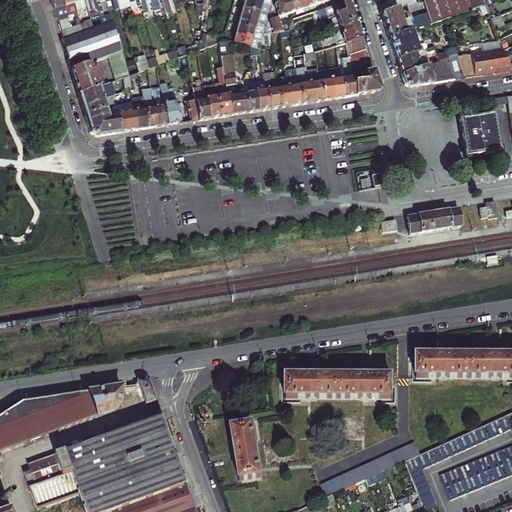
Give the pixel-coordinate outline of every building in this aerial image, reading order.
[(72,29),(65,6),(63,0),(52,0),(62,32),(72,29)] [(95,0),(84,0),(85,0),(86,5),(89,4),(91,10),(95,9),(96,14),(99,13),(95,0)] [(118,0),(119,4),(121,9),(131,6),(128,0),(118,0)] [(279,18),(285,16),(283,8),(284,8),(282,0),(273,3),(279,18)] [(281,0),(282,0),(284,8),(283,8),(285,16),(295,12),(290,0),(281,0)] [(304,9),(301,1),(298,2),(297,0),(290,0),(295,12),(304,9)] [(301,1),(304,9),(312,7),(309,0),(297,0),(298,2),(301,1)] [(466,0),(424,0),(429,14),(413,19),(411,12),(402,15),(399,8),(381,14),(389,39),(412,31),(482,7),(486,6),(483,0),(473,0),(467,2),(466,0)] [(245,1),(243,8),(270,16),(272,7),(262,4),(262,3),(254,1),(254,3),(245,1)] [(353,10),(350,1),(340,3),(331,7),(322,10),(318,11),(321,21),(323,21),(335,16),(335,15),(344,12),(344,13),(353,10)] [(270,16),(268,24),(265,33),(264,36),(270,35),(280,33),(284,32),(281,24),(279,18),(273,3),(272,7),(270,16)] [(270,16),(243,8),(241,17),(241,18),(249,20),(250,18),(258,20),(257,21),(268,24),(270,16)] [(335,16),(323,21),(325,29),(326,29),(329,28),(332,27),(356,20),(353,10),(344,13),(344,12),(335,15),(335,16)] [(103,26),(113,22),(111,15),(101,18),(103,26)] [(505,26),(502,16),(491,20),(495,31),(505,26)] [(249,20),(241,18),(239,26),(255,30),(265,33),(268,24),(257,21),(258,20),(250,18),(249,20)] [(284,32),(288,31),(290,26),(292,20),(281,24),(284,32)] [(332,27),(335,37),(341,35),(341,34),(351,31),(352,32),(360,30),(356,20),(332,27)] [(71,71),(89,64),(108,57),(121,52),(113,22),(103,26),(94,29),(87,31),(83,33),(65,39),(62,40),(71,71)] [(82,30),(81,26),(72,29),(62,32),(65,39),(83,33),(82,30)] [(255,30),(239,26),(236,34),(236,35),(245,37),(245,36),(253,38),(255,30)] [(347,44),(363,38),(360,30),(352,32),(351,31),(341,34),(341,35),(335,37),(328,39),(330,44),(343,40),(344,45),(347,44)] [(389,39),(396,60),(415,54),(419,52),(412,31),(389,39)] [(236,35),(234,43),(249,48),(260,51),(263,41),(260,40),(253,38),(245,36),(245,37),(236,35)] [(366,49),(363,38),(347,44),(349,55),(366,49)] [(195,47),(186,50),(188,56),(197,52),(199,52),(199,43),(195,42),(195,44),(195,47)] [(444,44),(424,51),(428,53),(435,51),(436,57),(447,54),(448,59),(455,81),(464,79),(458,58),(455,50),(446,53),(444,44)] [(178,59),(187,56),(188,56),(186,50),(176,53),(178,59)] [(464,79),(482,76),(482,75),(494,73),(494,74),(511,72),(502,50),(458,58),(464,79)] [(115,81),(122,79),(128,77),(121,52),(108,57),(115,81)] [(304,55),(306,62),(316,60),(315,52),(304,55)] [(415,54),(396,60),(399,70),(401,74),(420,68),(418,64),(425,61),(424,56),(416,59),(415,54)] [(434,61),(435,64),(448,59),(447,54),(436,57),(437,60),(434,61)] [(223,73),(231,116),(242,114),(247,114),(244,94),(233,95),(232,88),(234,88),(234,85),(235,85),(231,55),(221,57),(223,73)] [(147,70),(149,69),(147,61),(146,58),(135,62),(138,73),(147,70)] [(157,67),(158,66),(156,59),(147,61),(149,69),(157,67)] [(341,78),(344,98),(355,97),(353,83),(349,59),(344,59),(343,60),(345,78),(341,78)] [(420,68),(401,74),(404,85),(410,88),(455,81),(448,59),(435,64),(420,68)] [(89,64),(71,71),(78,95),(103,86),(108,84),(107,81),(104,82),(103,77),(99,78),(97,69),(92,71),(89,64)] [(323,102),(334,100),(329,70),(328,65),(323,66),(324,68),(318,69),(323,102)] [(297,71),(299,85),(302,105),(312,103),(307,71),(307,69),(297,71)] [(307,71),(312,103),(323,102),(318,69),(307,71)] [(334,100),(344,98),(341,78),(340,71),(336,72),(336,70),(329,70),(334,100)] [(353,83),(355,97),(377,93),(380,88),(374,71),(362,73),(363,82),(353,83)] [(216,97),(220,118),(231,116),(223,73),(217,74),(219,84),(215,85),(216,97)] [(265,91),(268,110),(280,108),(276,82),(270,83),(269,75),(263,75),(265,91)] [(287,78),(291,107),(302,105),(299,85),(293,86),(292,77),(287,78)] [(276,82),(280,108),(291,107),(287,78),(280,78),(280,82),(276,82)] [(259,112),(268,110),(265,91),(260,91),(258,83),(254,84),(259,112)] [(247,114),(259,112),(254,84),(248,84),(249,93),(244,94),(247,114)] [(150,86),(152,99),(157,128),(167,126),(163,100),(157,101),(156,99),(158,98),(156,87),(153,87),(153,85),(150,86)] [(179,124),(175,105),(173,90),(167,91),(167,88),(164,88),(163,85),(160,85),(163,100),(167,126),(179,124)] [(107,98),(103,86),(78,95),(82,107),(91,104),(91,102),(101,98),(101,99),(107,98)] [(204,92),(209,120),(220,118),(216,97),(211,97),(209,87),(203,88),(204,92)] [(126,103),(124,91),(112,96),(109,96),(107,98),(101,99),(101,98),(91,102),(91,104),(82,107),(85,116),(110,108),(108,101),(114,99),(116,106),(118,105),(126,103)] [(195,102),(198,121),(209,120),(204,92),(193,93),(195,102)] [(149,103),(143,104),(147,129),(157,128),(152,99),(148,100),(149,103)] [(147,129),(143,104),(135,105),(134,102),(132,103),(136,131),(147,129)] [(195,102),(186,104),(189,123),(198,121),(195,102)] [(136,131),(132,103),(129,103),(129,106),(123,107),(124,113),(119,114),(117,115),(120,134),(136,131)] [(189,123),(186,104),(175,105),(179,124),(189,123)] [(97,137),(120,134),(117,115),(113,115),(112,111),(115,111),(114,106),(110,108),(85,116),(91,134),(97,137)] [(493,114),(459,120),(465,157),(499,152),(493,114)] [(382,187),(380,176),(372,177),(374,188),(382,187)] [(488,220),(496,218),(494,203),(485,204),(486,209),(480,210),(481,219),(488,218),(488,220)] [(408,217),(411,235),(419,234),(438,231),(450,229),(462,227),(459,208),(447,210),(434,212),(416,216),(408,217)] [(381,225),(383,234),(397,231),(395,223),(390,224),(390,223),(381,225)] [(497,258),(487,259),(488,267),(498,266),(497,258)] [(511,357),(418,358),(418,378),(511,378),(511,357)] [(286,399),(392,400),(392,379),(287,378),(286,399)] [(147,382),(138,383),(146,406),(158,402),(152,385),(147,382)] [(120,407),(123,384),(85,390),(95,419),(116,412),(120,407)] [(413,459),(406,462),(423,505),(426,511),(438,507),(423,469),(511,427),(511,420),(509,415),(490,424),(420,455),(414,458),(413,459)] [(116,511),(187,487),(163,421),(65,455),(86,511),(116,511)] [(242,480),(263,476),(253,425),(233,429),(242,480)] [(320,485),(326,498),(332,495),(334,494),(338,492),(344,490),(345,489),(349,487),(355,485),(361,482),(366,480),(367,479),(372,477),(373,476),(376,475),(379,474),(385,471),(386,471),(396,466),(402,463),(406,462),(413,459),(414,458),(420,455),(414,442),(408,445),(402,448),(391,453),(385,456),(379,458),(373,461),(367,464),(361,466),(355,469),(350,472),(344,474),(338,477),(332,480),(326,482),(320,485)] [(511,448),(441,477),(450,501),(511,475),(511,448)] [(386,471),(389,480),(400,476),(396,466),(386,471)] [(366,480),(368,486),(379,482),(376,475),(373,476),(372,477),(367,479),(366,480)] [(408,511),(406,505),(404,506),(403,503),(399,505),(402,511),(408,511)]
